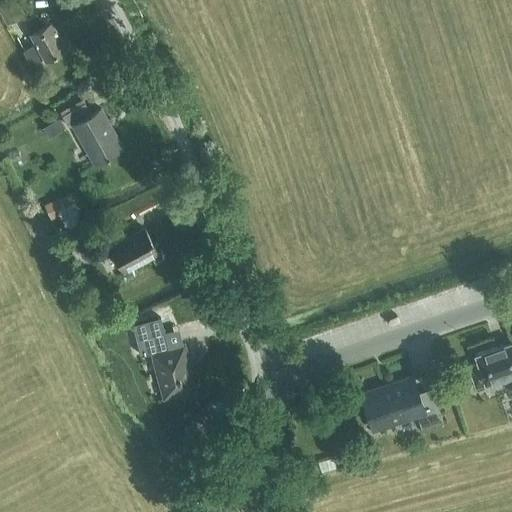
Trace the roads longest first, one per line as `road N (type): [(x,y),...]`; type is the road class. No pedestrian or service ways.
road 1 (unclassified): [(256,376),(175,123),(109,0)]
road 2 (unclassified): [(256,376),(293,373),(511,302)]
road 3 (track): [(256,394),(217,411),(157,487)]
road 4 (unclassified): [(248,511),(256,376)]
